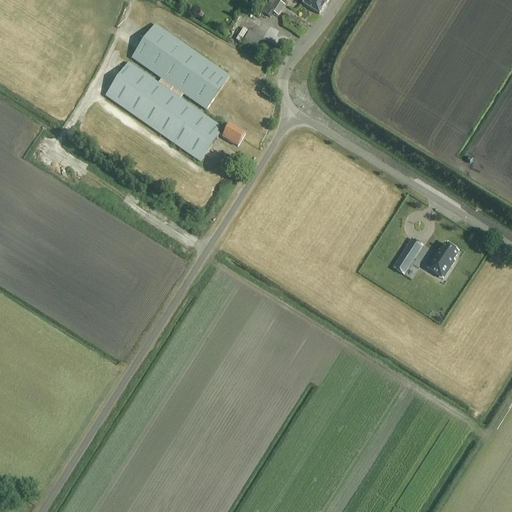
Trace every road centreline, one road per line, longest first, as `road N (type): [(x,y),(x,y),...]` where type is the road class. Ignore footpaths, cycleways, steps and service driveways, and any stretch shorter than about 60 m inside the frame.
road 1 (unclassified): [(40,511),(292,113)]
road 2 (unclassified): [(511,246),(292,113)]
road 3 (unclassified): [(292,113),(283,77),(337,0)]
